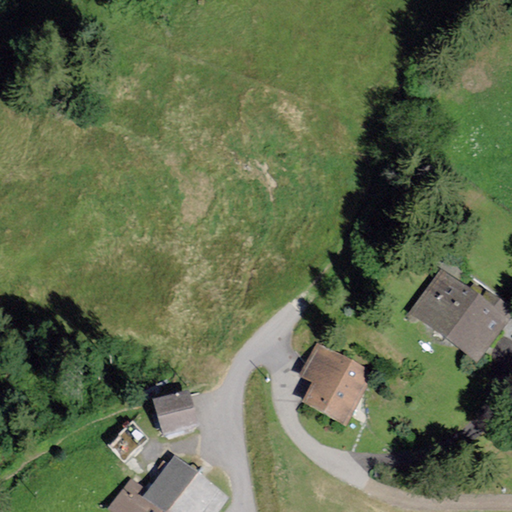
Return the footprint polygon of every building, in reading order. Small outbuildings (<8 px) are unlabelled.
[(511,318),(511,308),(439,267),(415,309),(493,353),(511,318)] [(384,377),(324,348),(297,404),(358,432),(384,377)] [(156,407),(165,438),(200,428),(191,397),(156,407)] [(121,451),(150,437),(141,418),(112,432),(121,451)] [(196,511),(213,495),(168,451),(109,511),(196,511)]
